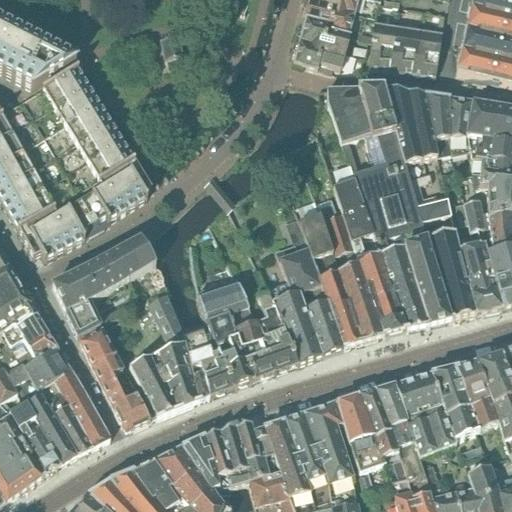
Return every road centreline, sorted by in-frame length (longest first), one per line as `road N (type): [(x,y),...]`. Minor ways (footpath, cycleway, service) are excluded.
road 1 (residential): [(126,459),(325,383),(511,333)]
road 2 (residential): [(31,286),(174,198),(246,122),(274,72)]
road 3 (residential): [(511,106),(382,84),(325,87),(274,72)]
road 4 (residential): [(126,459),(31,286)]
